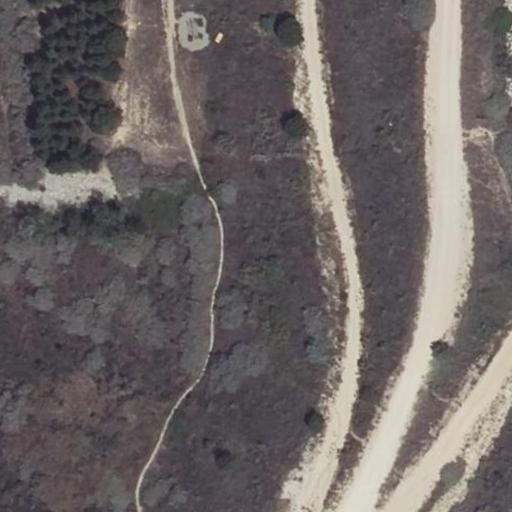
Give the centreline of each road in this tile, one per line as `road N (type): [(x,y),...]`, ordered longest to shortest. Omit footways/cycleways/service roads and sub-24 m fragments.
road 1 (track): [(445,0),(447,302),(356,511)]
road 2 (track): [(300,0),(317,159),(355,300),(338,401),(288,511)]
road 3 (track): [(434,511),(511,382)]
